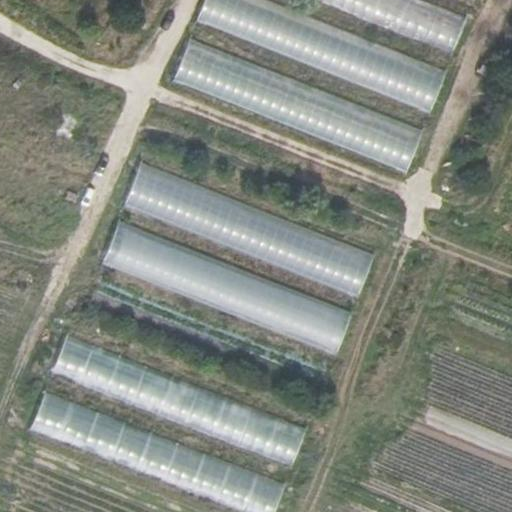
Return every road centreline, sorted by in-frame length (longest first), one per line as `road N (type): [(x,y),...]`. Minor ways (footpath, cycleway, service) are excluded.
road 1 (track): [(35,339),(122,141),(133,82)]
road 2 (track): [(0,22),(133,82),(189,0)]
